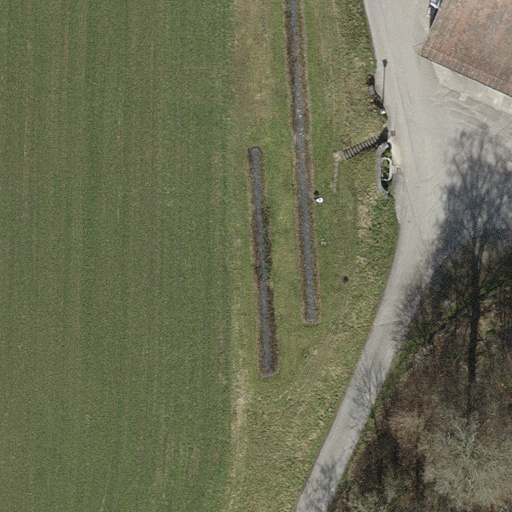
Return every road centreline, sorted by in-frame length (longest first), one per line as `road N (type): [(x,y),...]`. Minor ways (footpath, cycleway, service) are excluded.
road 1 (unclassified): [(451,196),(418,294),(322,511)]
road 2 (unclassified): [(391,0),(451,196)]
